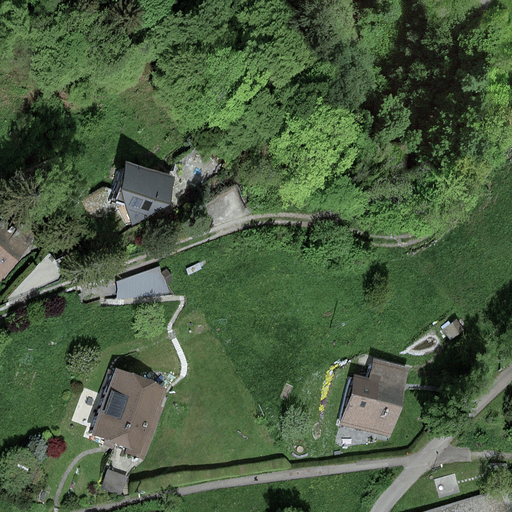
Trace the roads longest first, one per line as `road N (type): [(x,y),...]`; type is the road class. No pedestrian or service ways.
road 1 (track): [(0,312),(259,219),(401,243),(453,213),(511,135)]
road 2 (track): [(389,241),(384,256),(354,274),(274,273),(131,349)]
